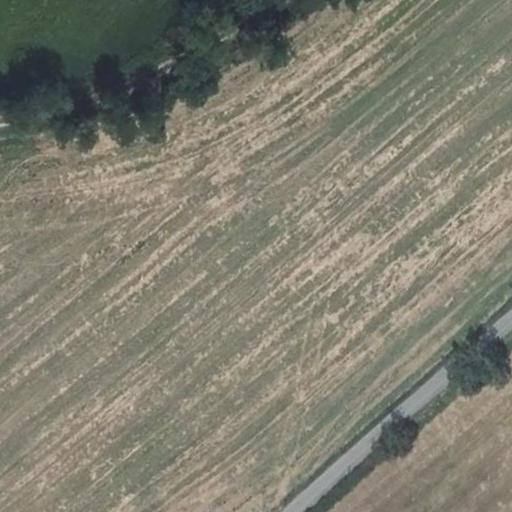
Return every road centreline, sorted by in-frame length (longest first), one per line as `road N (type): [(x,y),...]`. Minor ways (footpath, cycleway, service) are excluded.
road 1 (track): [(0,124),(155,81),(286,0)]
road 2 (unclassified): [(295,511),(511,323)]
